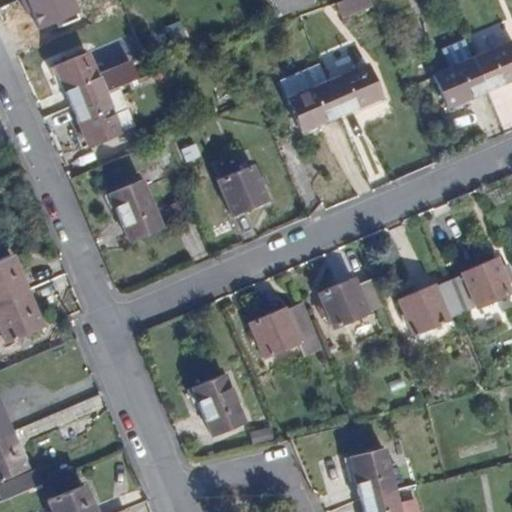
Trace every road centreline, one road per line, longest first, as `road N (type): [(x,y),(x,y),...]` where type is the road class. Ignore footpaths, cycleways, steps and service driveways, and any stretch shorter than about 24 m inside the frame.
road 1 (residential): [(113,326),(511,154)]
road 2 (residential): [(0,61),(113,326)]
road 3 (residential): [(113,326),(190,511)]
